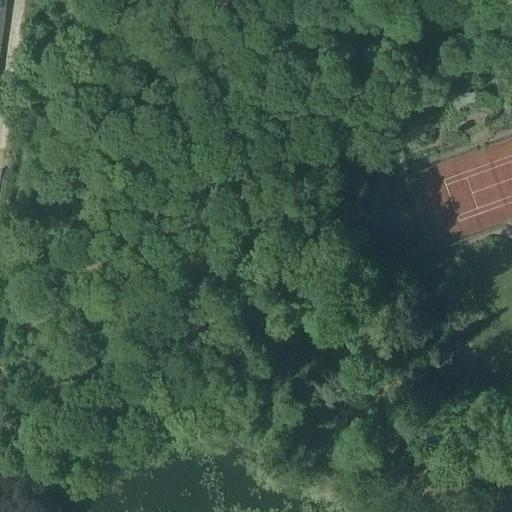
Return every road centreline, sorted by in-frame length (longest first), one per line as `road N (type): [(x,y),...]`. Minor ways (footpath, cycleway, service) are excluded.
road 1 (track): [(163,351),(222,345),(275,433),(305,448),(374,444),(422,421),(485,433)]
road 2 (track): [(211,204),(163,351)]
